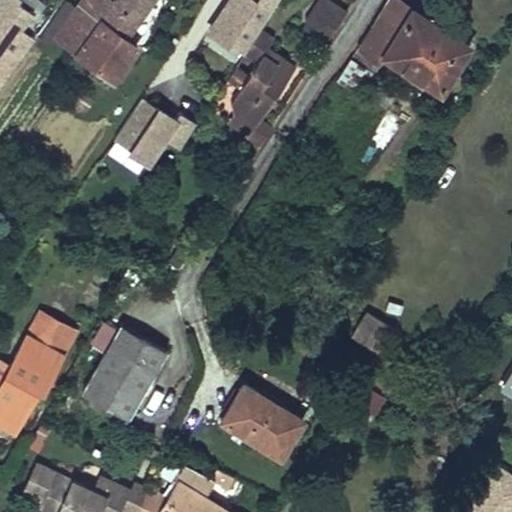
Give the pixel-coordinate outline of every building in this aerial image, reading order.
[(0,0),(0,86),(32,36),(24,30),(36,10),(20,0),(0,0)] [(150,0),(114,0),(113,2),(109,0),(82,0),(61,29),(83,45),(78,53),(84,57),(76,69),(83,74),(91,63),(113,78),(136,46),(124,37),(150,0)] [(318,0),(305,20),(306,26),(317,24),(332,1),(330,0),(318,0)] [(308,33),(324,44),(346,11),(332,1),(317,24),(306,26),(308,33)] [(455,67),(447,61),(460,40),(436,25),(412,9),(398,31),(376,17),(357,45),(381,61),(386,52),(441,88),(455,67)] [(235,65),(226,78),(239,87),(230,100),(232,112),(253,126),(259,117),(295,64),(268,45),(274,37),(261,27),(244,53),(256,61),(248,74),(235,65)] [(83,45),(61,29),(56,37),(78,53),(83,45)] [(343,67),(336,78),(351,87),(358,76),(343,67)] [(110,145),(151,168),(165,142),(180,150),(194,125),(139,94),(110,145)] [(386,152),(401,118),(385,111),(370,144),(386,152)] [(253,126),(232,112),(227,119),(247,133),(245,136),(259,145),(272,125),(259,117),(253,126)] [(39,310),(26,334),(36,340),(50,316),(39,310)] [(366,310),(351,334),(376,349),(391,326),(366,310)] [(0,422),(13,430),(37,386),(42,389),(74,330),(50,316),(36,340),(26,334),(9,365),(0,381),(0,422)] [(121,323),(82,390),(128,416),(142,391),(148,380),(166,348),(150,339),(121,323)] [(0,381),(9,365),(0,359),(0,381)] [(152,382),(148,380),(142,391),(146,393),(152,382)] [(239,385),(220,418),(280,455),(302,418),(265,394),(262,399),(239,385)] [(120,509),(130,489),(112,480),(106,494),(92,488),(36,461),(23,491),(41,500),(36,511),(39,511),(118,511),(119,511),(120,509)] [(231,511),(204,495),(214,480),(229,487),(234,477),(215,467),(210,478),(182,463),(173,478),(178,480),(168,495),(159,511),(161,511),(231,511)] [(511,511),(511,473),(495,463),(464,511),(511,511)] [(99,474),(92,488),(106,494),(112,480),(99,474)] [(136,511),(137,511),(148,485),(134,479),(130,489),(120,509),(119,511),(122,511),(136,511)] [(158,511),(159,511),(168,495),(148,485),(137,511),(158,511)]
